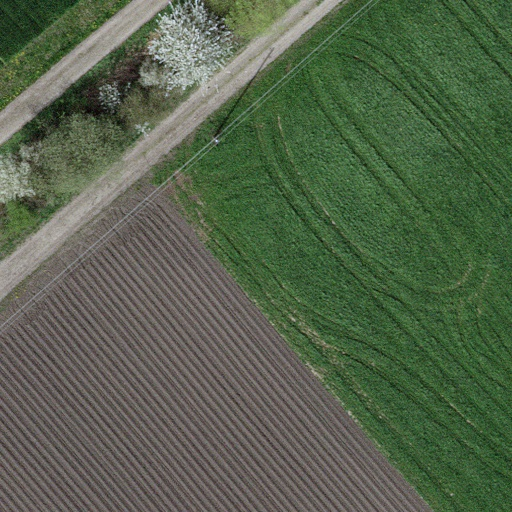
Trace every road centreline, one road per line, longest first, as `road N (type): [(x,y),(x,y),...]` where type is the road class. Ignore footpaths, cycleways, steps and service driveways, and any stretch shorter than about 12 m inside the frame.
road 1 (track): [(0,317),(353,0)]
road 2 (track): [(155,0),(0,133)]
